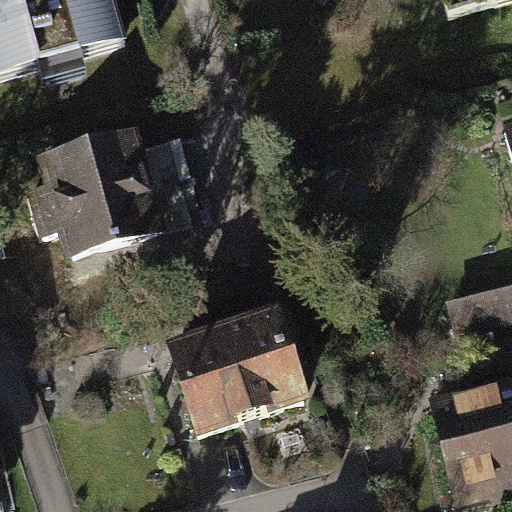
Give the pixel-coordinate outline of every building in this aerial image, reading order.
[(102,0),(0,0),(0,72),(114,44),(102,0)] [(453,0),(457,13),(502,0),(453,0)] [(136,144),(37,162),(56,267),(155,249),(136,144)] [(511,293),(460,306),(477,379),(511,370),(511,293)] [(282,319),(165,360),(198,453),(315,411),(282,319)] [(511,391),(432,412),(457,511),(469,511),(511,501),(511,391)]
